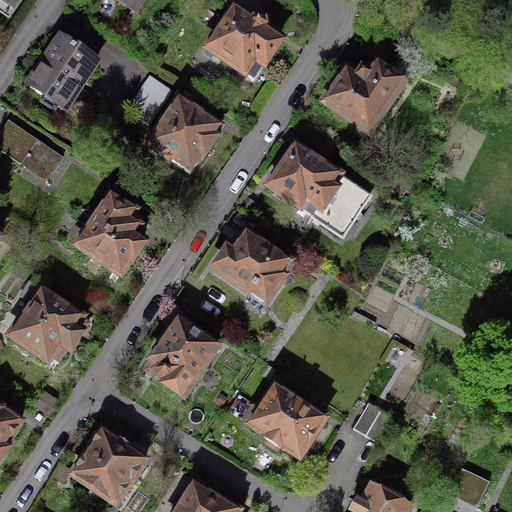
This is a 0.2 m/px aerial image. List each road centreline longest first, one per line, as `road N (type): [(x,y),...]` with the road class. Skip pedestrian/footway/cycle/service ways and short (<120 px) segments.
road 1 (residential): [(90,390),(328,31),(328,3)]
road 2 (residential): [(90,390),(290,511)]
road 3 (residential): [(7,511),(90,390)]
